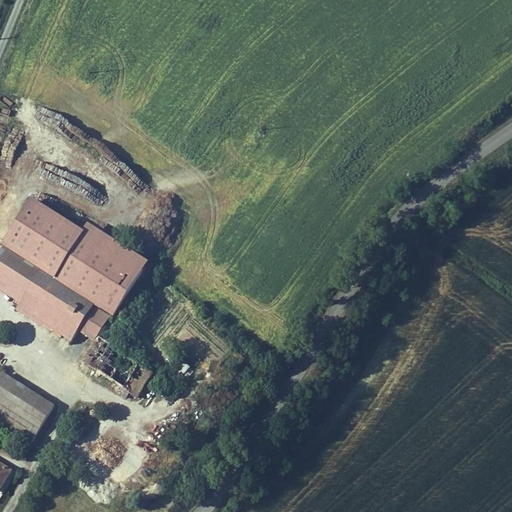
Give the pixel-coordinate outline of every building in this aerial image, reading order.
[(142,260),(95,229),(89,238),(39,205),(9,250),(45,274),(98,309),(106,314),(142,260)] [(0,279),(29,299),(45,274),(9,250),(0,263),(0,279)] [(98,309),(45,274),(29,299),(20,313),(61,340),(86,305),(96,312),(98,309)] [(61,340),(73,348),(96,312),(86,305),(61,340)] [(105,373),(121,349),(96,330),(79,355),(105,373)] [(121,349),(105,373),(128,389),(124,396),(133,402),(138,396),(143,400),(161,376),(152,369),(159,358),(160,356),(143,345),(143,346),(134,357),(121,349)] [(57,408),(31,391),(7,376),(0,387),(0,427),(31,448),(49,420),(57,408)] [(83,426),(91,431),(99,418),(91,413),(83,426)] [(0,464),(0,496),(14,473),(0,464)]
